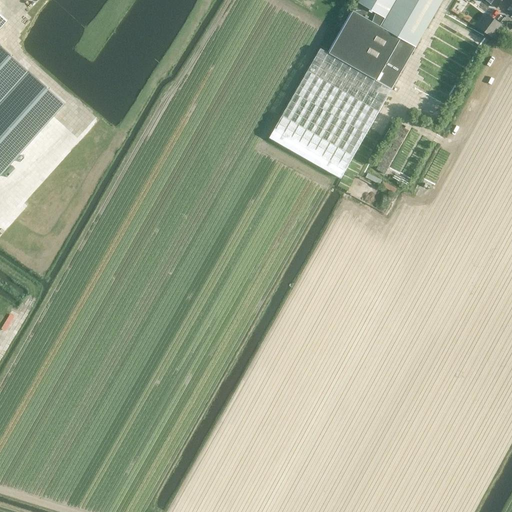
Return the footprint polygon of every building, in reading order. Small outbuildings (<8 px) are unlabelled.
[(359,0),(353,11),(416,47),(443,0),(359,0)] [(502,0),(484,0),(496,9),(502,0)] [(329,53),(392,89),(416,47),(353,11),(329,53)] [(478,27),(492,37),(502,24),(488,13),(478,27)] [(0,46),(0,174),(62,102),(0,46)] [(321,48),(270,138),(341,178),(392,89),(329,53),(321,48)] [(396,189),(383,181),(380,186),(394,193),(396,189)]
